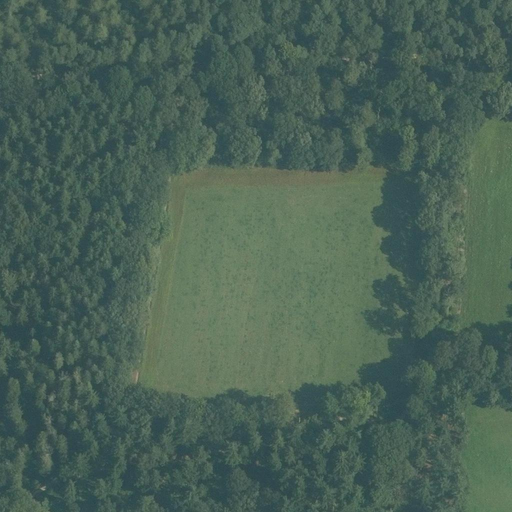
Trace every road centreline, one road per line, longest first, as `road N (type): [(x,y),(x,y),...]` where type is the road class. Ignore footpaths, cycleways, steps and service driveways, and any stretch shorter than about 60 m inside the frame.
road 1 (unknown): [(0,78),(180,72),(511,40)]
road 2 (track): [(56,482),(123,398),(140,338),(168,148)]
road 3 (track): [(114,409),(155,428),(220,440),(412,404)]
road 4 (track): [(511,363),(447,371),(398,421),(387,438),(394,511)]
